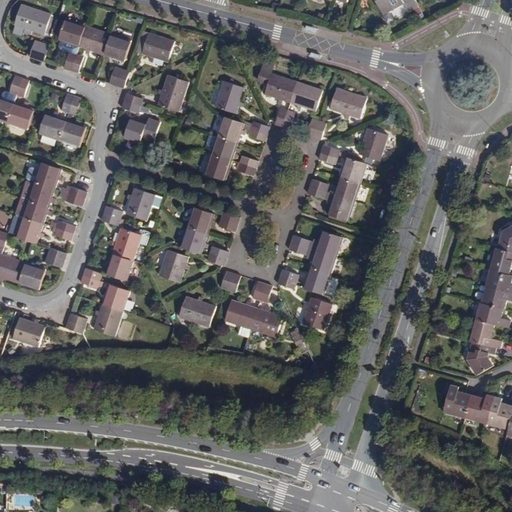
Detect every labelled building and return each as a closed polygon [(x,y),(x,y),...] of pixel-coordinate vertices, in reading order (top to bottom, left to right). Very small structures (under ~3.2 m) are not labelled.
[(373,0),(381,15),(404,4),(402,2),(405,0),(373,0)] [(52,14),(21,4),(14,25),(25,28),(29,29),(45,35),(52,14)] [(80,47),(87,26),(67,19),(60,40),(80,47)] [(105,55),(112,34),(87,26),(80,47),(105,55)] [(175,41),(149,33),(143,53),(150,56),(154,57),(168,62),(175,41)] [(112,34),(105,55),(124,61),(131,40),(112,34)] [(44,61),(49,44),(36,40),(30,56),(44,61)] [(72,70),(77,54),(69,51),(64,67),(72,70)] [(77,54),(72,70),(79,72),(84,56),(77,54)] [(117,85),(123,69),(116,66),(110,83),(117,85)] [(130,71),(123,69),(117,85),(125,88),(130,71)] [(185,81),(165,74),(156,102),(176,108),(185,81)] [(283,100),(291,103),(298,82),(273,74),(266,95),(279,99),(283,100)] [(17,94),(22,77),(15,75),(9,92),(12,93),(10,99),(12,99),(11,102),(4,100),(0,98),(0,120),(7,123),(14,103),(17,94)] [(31,80),(22,77),(17,94),(25,97),(31,80)] [(245,88),(225,81),(217,106),(237,113),(239,107),(240,103),(245,88)] [(298,82),(291,103),(298,105),(302,107),(317,111),(324,91),(298,82)] [(370,93),(339,84),(333,104),(363,114),(370,93)] [(62,110),(69,112),(75,94),(67,92),(62,110)] [(126,92),(124,99),(141,105),(144,97),(126,92)] [(75,94),(69,112),(76,115),(82,97),(75,94)] [(141,105),(124,99),(121,107),(139,112),(141,105)] [(24,106),(14,103),(7,123),(27,130),(34,109),(28,107),(24,106)] [(275,124),(283,127),(289,111),(281,108),(275,124)] [(289,111),(283,127),(290,129),(296,113),(289,111)] [(60,140),(66,120),(57,117),(53,116),(47,114),(40,134),(60,140)] [(148,122),(132,116),(126,137),(141,143),(143,137),(157,141),(164,121),(150,116),(148,122)] [(217,137),(239,144),(243,130),(245,123),(224,116),(217,137)] [(307,135),(322,140),(328,123),(313,118),(307,135)] [(75,123),(66,120),(60,140),(80,147),(86,126),(80,124),(75,123)] [(251,128),(268,134),(270,127),(253,122),(251,128)] [(266,141),(268,134),(251,128),(248,136),(266,141)] [(390,135),(370,128),(365,142),(364,146),(361,154),(381,161),(390,135)] [(214,146),(217,137),(210,134),(206,144),(214,146)] [(214,146),(212,153),(233,160),(236,152),(237,149),(239,144),(217,137),(214,146)] [(325,144),(322,152),(339,158),(340,155),(342,150),(325,144)] [(339,158),(322,152),(320,159),(336,164),(339,158)] [(233,160),(212,153),(205,173),(226,181),(229,174),(231,176),(233,171),(230,170),(233,160)] [(240,163),(257,169),(259,161),(242,156),(240,163)] [(341,177),(362,184),(368,164),(347,157),(341,177)] [(34,182),(55,189),(58,179),(60,175),(62,168),(40,161),(34,182)] [(254,177),(257,169),(240,163),(237,171),(254,177)] [(356,201),(362,184),(341,177),(335,194),(356,201)] [(313,178),(311,186),(327,192),(330,184),(313,178)] [(52,196),(55,189),(34,182),(28,198),(50,205),(51,200),(52,196)] [(68,186),(66,192),(85,199),(88,190),(72,185),(71,188),(68,186)] [(350,221),(356,201),(335,194),(327,192),(311,186),(308,193),(330,201),(329,203),(332,204),(328,214),(350,221)] [(164,197),(136,188),(133,195),(130,194),(129,198),(133,199),(128,213),(149,220),(153,206),(160,208),(164,197)] [(85,199),(66,192),(62,191),(60,198),(61,198),(67,200),(66,203),(82,209),(85,199)] [(28,198),(23,215),(44,222),(47,214),(48,209),(50,205),(28,198)] [(107,205),(104,212),(121,218),(124,211),(107,205)] [(194,207),(188,227),(209,234),(212,224),(213,221),(215,214),(194,207)] [(241,217),(224,211),(219,227),(236,232),(241,217)] [(121,218),(104,212),(102,220),(119,225),(121,218)] [(44,222),(23,215),(16,236),(37,243),(39,236),(41,232),(44,222)] [(57,227),(74,232),(76,225),(59,220),(58,223),(56,222),(55,226),(57,227)] [(511,225),(503,231),(499,248),(511,251),(511,225)] [(72,239),(74,232),(57,227),(55,234),(72,239)] [(209,234),(188,227),(182,247),(203,254),(205,245),(207,241),(209,234)] [(116,247),(114,254),(135,261),(144,235),(122,229),(118,242),(116,247)] [(20,283),(27,262),(1,253),(8,233),(0,230),(0,275),(1,276),(5,277),(20,283)] [(292,242),(309,247),(317,250),(338,257),(345,237),(323,230),(320,240),(317,239),(316,241),(295,234),(292,242)] [(307,255),(309,247),(292,242),(289,250),(307,255)] [(213,246),(210,254),(227,259),(230,252),(213,246)] [(51,247),(46,262),(62,267),(67,253),(51,247)] [(511,251),(499,248),(497,248),(491,269),(510,274),(511,267),(511,266),(509,265),(511,260),(511,251)] [(332,274),(338,257),(317,250),(311,267),(332,274)] [(190,258),(169,251),(161,276),(182,283),(186,269),(188,265),(190,258)] [(128,280),(135,261),(114,254),(107,273),(128,280)] [(227,259),(210,254),(209,256),(208,261),(225,266),(227,259)] [(46,268),(27,262),(20,283),(40,289),(46,268)] [(86,267),(84,275),(101,281),(104,273),(86,267)] [(311,267),(305,287),(326,294),(332,274),(311,267)] [(283,268),(281,276),(297,281),(300,274),(283,268)] [(486,286),(511,292),(511,285),(511,281),(511,275),(510,274),(491,269),(486,286)] [(242,275),(228,271),(223,287),(237,292),(242,275)] [(101,281),(84,275),(81,282),(99,287),(101,281)] [(297,281),(281,276),(278,283),(295,288),(297,281)] [(261,300),(266,283),(259,281),(254,298),(261,300)] [(266,283),(261,300),(268,302),(274,286),(266,283)] [(112,284),(105,305),(125,312),(132,291),(112,284)] [(511,292),(486,286),(482,303),(505,309),(506,309),(508,301),(511,302),(511,292)] [(219,305),(189,295),(182,317),(211,326),(219,305)] [(333,305),(313,298),(311,306),(306,304),(305,308),(309,310),(305,323),(325,330),(333,305)] [(251,328),(258,308),(251,305),(247,304),(233,299),(226,320),(251,328)] [(476,318),(494,323),(510,327),(511,320),(502,317),(505,309),(482,303),(480,302),(476,318)] [(125,312),(105,305),(102,312),(101,315),(96,329),(117,336),(125,312)] [(265,310),(258,308),(251,328),(277,336),(284,316),(270,312),(265,310)] [(71,313),(69,320),(85,326),(88,319),(71,313)] [(491,336),(494,323),(476,318),(470,340),(473,341),(495,347),(496,347),(499,338),(491,336)] [(48,328),(41,325),(37,324),(22,319),(15,340),(41,348),(48,328)] [(85,326),(69,320),(66,328),(83,334),(85,326)] [(295,346),(302,344),(298,330),(291,332),(295,346)] [(493,355),(495,347),(473,341),(468,359),(478,376),(495,367),(488,356),(488,354),(493,355)] [(443,412),(465,418),(470,399),(460,397),(461,394),(456,393),(458,388),(450,385),(448,392),(443,412)] [(478,401),(470,399),(465,418),(487,424),(494,398),(485,395),(484,400),(479,399),(478,401)] [(487,424),(509,430),(511,418),(511,409),(505,408),(507,405),(503,404),(504,400),(494,398),(487,424)]
